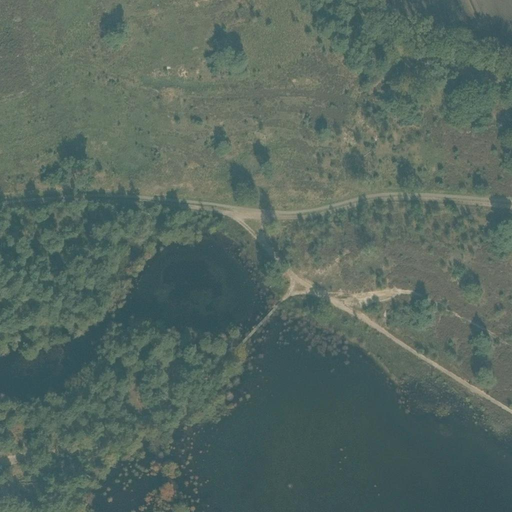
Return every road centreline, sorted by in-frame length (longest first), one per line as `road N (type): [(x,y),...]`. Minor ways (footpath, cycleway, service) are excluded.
road 1 (track): [(511,211),(393,204),(278,223),(231,214)]
road 2 (track): [(293,275),(511,415)]
road 3 (track): [(231,214),(97,201),(0,209)]
road 4 (track): [(511,80),(391,44),(355,0)]
